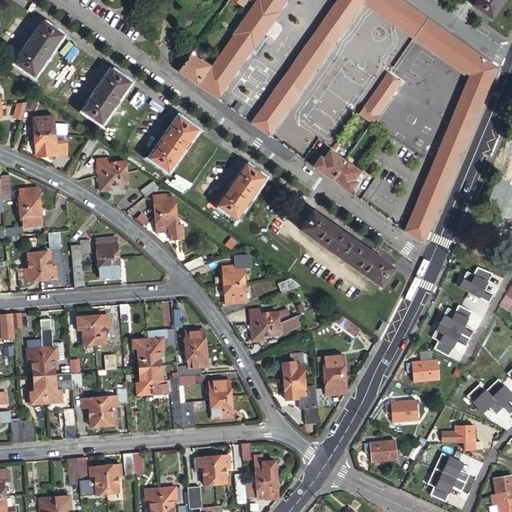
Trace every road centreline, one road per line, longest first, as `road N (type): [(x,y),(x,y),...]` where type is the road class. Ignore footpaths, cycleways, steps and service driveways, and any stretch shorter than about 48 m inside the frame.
road 1 (residential): [(433,267),(55,0)]
road 2 (residential): [(272,429),(0,454)]
road 3 (residential): [(191,288),(96,202),(0,152)]
road 4 (unclassified): [(433,267),(323,462)]
road 5 (unclassified): [(511,64),(433,267)]
road 6 (residential): [(0,304),(191,288)]
road 7 (residential): [(272,429),(232,343),(191,288)]
